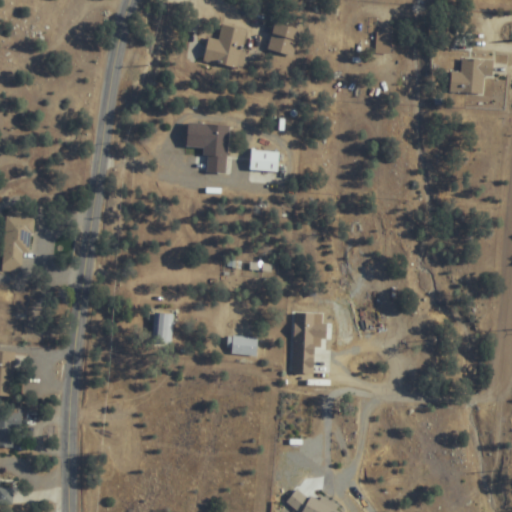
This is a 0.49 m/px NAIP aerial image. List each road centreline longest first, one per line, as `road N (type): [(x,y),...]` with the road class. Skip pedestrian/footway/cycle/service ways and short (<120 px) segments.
road 1 (residential): [(137,0),(109,99),(71,511)]
road 2 (residential): [(468,511),(454,421),(502,389),(511,286)]
